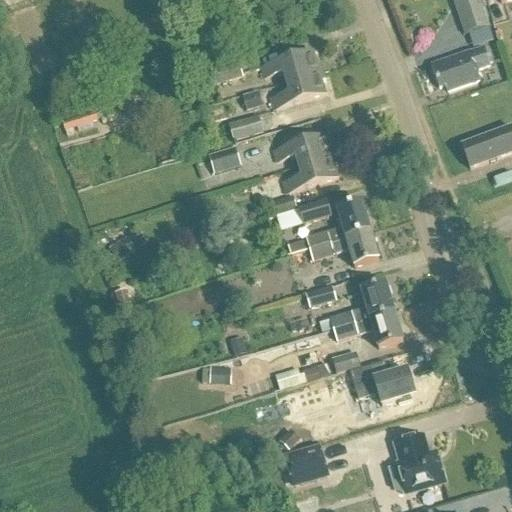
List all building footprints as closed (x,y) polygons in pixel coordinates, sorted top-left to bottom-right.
[(470,0),(454,6),(466,40),(491,31),(479,0),(470,0)] [(511,0),(499,0),(501,8),(511,5),(511,0)] [(490,71),(484,53),(471,57),(470,56),(431,70),(440,94),(446,92),(447,97),(481,86),(477,76),(490,71)] [(283,78),(286,88),(323,78),(321,70),(317,71),(313,58),(262,73),(265,84),(283,78)] [(212,75),(217,90),(243,82),(239,67),(212,75)] [(323,78),(286,88),(289,99),(271,105),(274,115),(326,100),(322,87),(326,86),(323,78)] [(259,97),(244,101),(248,117),(264,112),(259,97)] [(128,123),(140,113),(130,102),(119,112),(128,123)] [(259,123),(230,131),(235,149),(264,140),(259,123)] [(511,158),(511,133),(511,132),(462,150),(470,174),(511,158)] [(296,162),(299,172),(336,162),(333,154),(330,155),(326,142),(274,157),(277,168),(296,162)] [(209,161),(215,179),(241,171),(236,153),(209,161)] [(338,169),(336,162),(299,172),(302,183),(283,189),(287,199),(338,184),(334,171),(338,169)] [(274,208),(277,219),(297,213),(293,202),(274,208)] [(328,208),(300,216),(305,233),(334,225),(328,208)] [(306,244),(307,245),(310,255),(310,256),(331,249),(346,245),(371,238),(362,208),(337,215),(343,234),(306,244)] [(371,238),(346,245),(355,273),(379,266),(371,238)] [(122,245),(109,253),(119,267),(132,259),(122,245)] [(334,260),(331,249),(310,256),(313,266),(334,260)] [(334,337),(395,319),(386,289),(361,296),(367,314),(330,325),(334,337)] [(306,299),(311,314),(337,306),(333,292),(306,299)] [(127,294),(115,298),(120,312),(131,309),(127,294)] [(395,319),(334,337),(337,347),(373,336),(379,354),(403,347),(395,319)] [(230,346),(235,362),(249,358),(244,342),(230,346)] [(337,379),(360,372),(356,359),(333,366),(337,379)] [(359,405),(379,400),(382,411),(415,402),(407,376),(389,382),(385,367),(351,378),(359,405)] [(210,389),(231,390),(233,375),(212,373),(210,389)] [(307,388),(307,389),(316,387),(315,387),(317,386),(313,373),(303,376),(304,380),(307,388)] [(210,389),(211,375),(203,374),(202,388),(210,389)] [(276,381),(280,395),(307,388),(304,380),(300,381),(298,375),(276,381)] [(291,435),(280,447),(290,456),(301,444),(291,435)] [(403,499),(421,494),(445,487),(437,460),(428,462),(422,442),(397,449),(403,470),(398,471),(399,472),(389,474),(395,494),(403,499)] [(281,462),(291,494),(330,482),(320,450),(281,462)]
